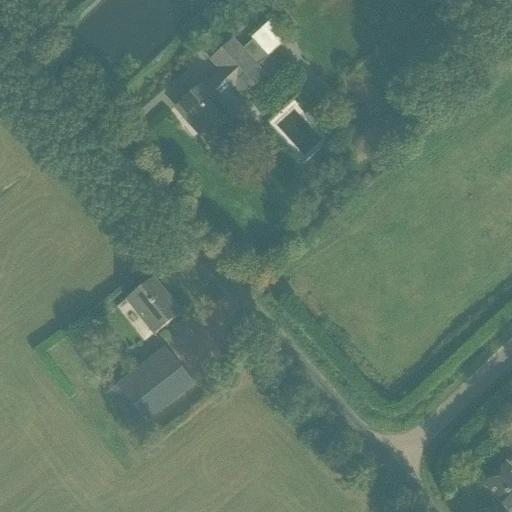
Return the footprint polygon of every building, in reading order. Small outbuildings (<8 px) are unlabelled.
[(258,42),(275,61),(296,42),(279,23),(258,42)] [(205,83),(176,109),(212,148),(225,137),(226,138),(241,125),(216,97),(232,83),(241,94),(262,76),(265,73),(259,65),(266,57),(252,42),(245,49),(241,45),(235,39),(232,43),(226,48),(212,61),(223,73),(208,87),(205,83)] [(311,174),(336,152),(327,142),(303,164),(311,174)] [(154,336),(165,327),(181,315),(153,279),(126,300),(154,336)] [(149,360),(116,386),(146,424),(179,398),(194,386),(165,348),(149,360)] [(511,511),(511,461),(485,485),(509,511),(511,511)]
